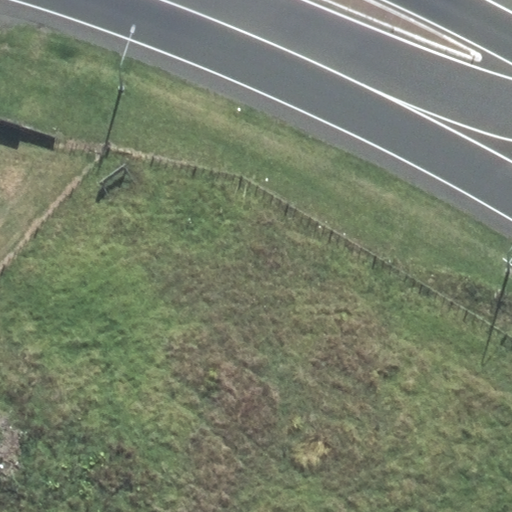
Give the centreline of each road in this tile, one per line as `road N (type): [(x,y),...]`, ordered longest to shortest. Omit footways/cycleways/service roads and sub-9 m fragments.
road 1 (primary): [(511,196),(172,21)]
road 2 (primary): [(511,116),(336,54),(172,21)]
